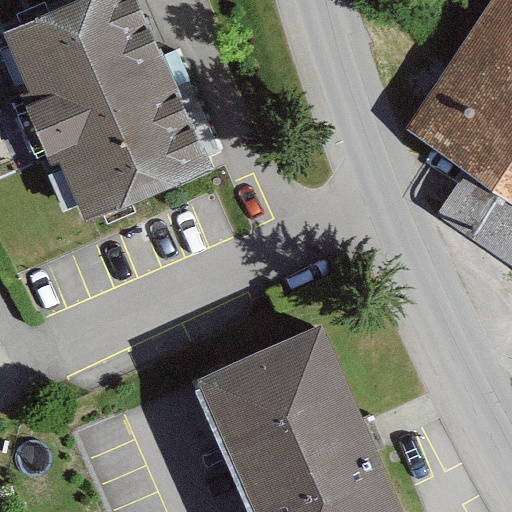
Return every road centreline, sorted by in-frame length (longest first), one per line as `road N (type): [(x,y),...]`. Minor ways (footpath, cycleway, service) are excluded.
road 1 (tertiary): [(511,473),(384,214)]
road 2 (tertiary): [(314,0),(384,214)]
